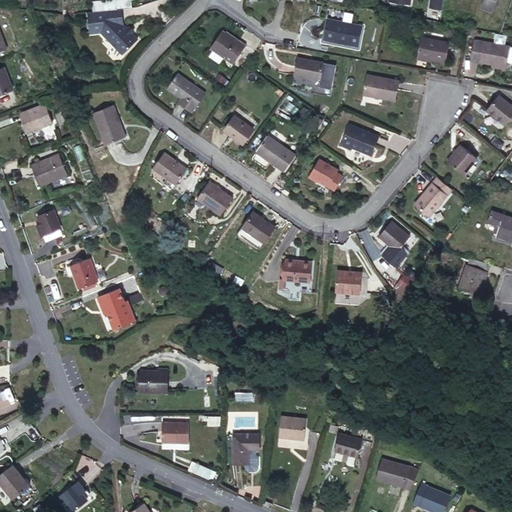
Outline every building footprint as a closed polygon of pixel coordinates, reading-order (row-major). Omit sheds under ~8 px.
[(443,12),(443,0),(431,0),(430,11),(443,12)] [(124,26),(122,12),(109,14),(110,20),(112,25),(117,20),(124,26)] [(117,20),(112,25),(110,20),(109,14),(87,17),(91,37),(101,35),(122,54),(137,40),(124,26),(117,20)] [(359,48),(363,27),(328,20),(324,41),(359,48)] [(0,49),(9,47),(0,21),(0,49)] [(246,48),(223,32),(210,49),(233,65),(246,48)] [(470,59),(477,60),(490,63),(503,65),(504,61),(510,62),(511,60),(511,46),(502,44),(503,36),(494,34),(492,43),(480,40),(474,39),(470,59)] [(444,59),(448,40),(422,35),(419,54),(444,59)] [(325,65),(299,60),(296,76),(323,81),(321,89),(333,91),(337,67),(325,65)] [(0,93),(14,88),(5,67),(0,69),(0,93)] [(168,91),(182,100),(188,105),(185,109),(193,115),(206,96),(179,76),(168,91)] [(400,82),(368,77),(365,96),(397,101),(400,82)] [(511,111),(511,103),(498,94),(488,109),(504,121),(511,111)] [(188,105),(182,100),(179,105),(185,109),(188,105)] [(52,124),(44,104),(20,114),(29,133),(52,124)] [(128,139),(114,107),(93,117),(107,149),(128,139)] [(252,131),(234,118),(224,132),(242,145),(252,131)] [(369,152),(377,134),(348,122),(340,143),(350,147),(350,145),(369,152)] [(294,157),(267,138),(256,154),(283,173),(294,157)] [(463,171),(478,154),(462,142),(448,158),(463,171)] [(67,169),(60,150),(32,162),(38,181),(67,169)] [(187,172),(165,157),(155,173),(177,187),(187,172)] [(336,169),(318,158),(306,175),(316,181),(317,179),(333,188),(340,176),(335,172),(336,169)] [(426,214),(449,189),(434,176),(413,202),(426,214)] [(231,194),(208,178),(196,194),(219,211),(231,194)] [(294,188),(282,180),(278,185),(281,187),(283,183),(286,186),(284,189),(290,193),(294,188)] [(273,222),(251,206),(238,228),(259,243),(273,222)] [(60,233),(51,208),(37,213),(40,221),(36,222),(40,233),(42,233),(44,239),(60,233)] [(511,216),(508,215),(503,213),(496,210),(493,219),(499,222),(496,231),(511,236),(511,216)] [(410,234),(392,219),(379,235),(398,249),(410,234)] [(98,278),(90,257),(69,264),(78,286),(98,278)] [(296,259),(286,258),(284,278),(311,280),(312,261),(296,260),(296,259)] [(481,293),(488,263),(474,259),(472,265),(464,264),(458,287),(481,293)] [(357,291),(360,272),(337,270),(336,290),(357,291)] [(130,322),(122,288),(104,294),(111,326),(130,322)] [(166,390),(167,373),(138,373),(136,389),(166,390)] [(304,416),(279,416),(280,440),(304,440),(304,416)] [(187,443),(188,423),(161,422),(160,441),(187,443)] [(259,431),(234,430),(234,459),(247,459),(248,446),(259,447),(259,431)] [(360,438),(339,431),(333,447),(355,454),(360,438)] [(410,490),(417,470),(383,455),(374,474),(410,490)] [(29,483),(13,464),(0,474),(0,482),(12,497),(29,483)] [(84,501),(73,482),(66,487),(68,489),(61,494),(71,509),(84,501)] [(430,490),(420,485),(414,502),(434,511),(443,511),(450,498),(435,490),(430,490)]
